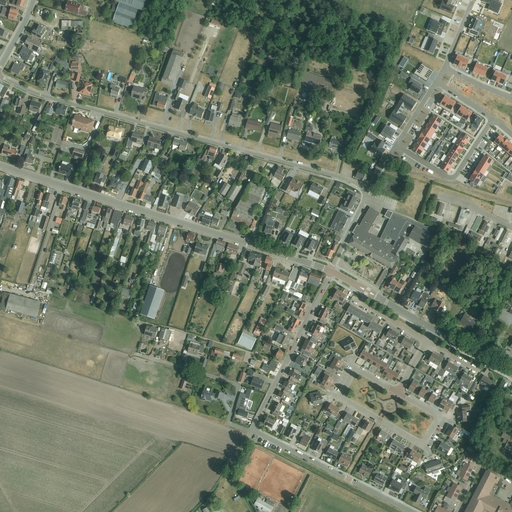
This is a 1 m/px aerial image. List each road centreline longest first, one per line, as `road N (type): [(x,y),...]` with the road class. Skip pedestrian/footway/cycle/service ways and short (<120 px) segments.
road 1 (residential): [(330,270),(364,199),(361,187),(0,76)]
road 2 (tertiary): [(330,270),(0,166)]
road 3 (residential): [(355,370),(340,397),(422,444),(437,416),(398,393)]
road 4 (residential): [(412,511),(251,429)]
road 5 (residential): [(251,429),(330,270)]
road 6 (residential): [(251,429),(228,420),(235,383),(140,355)]
road 7 (residential): [(492,119),(452,177),(396,145)]
